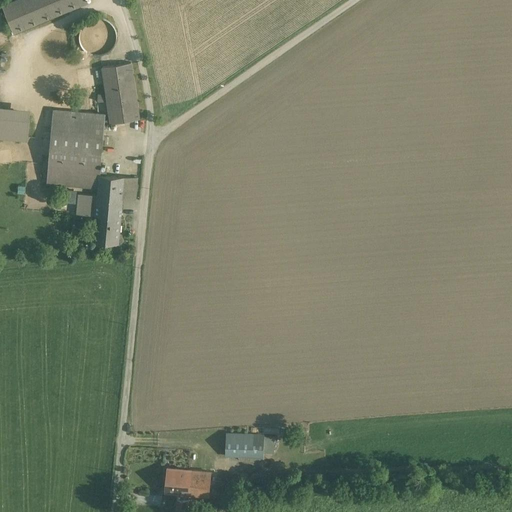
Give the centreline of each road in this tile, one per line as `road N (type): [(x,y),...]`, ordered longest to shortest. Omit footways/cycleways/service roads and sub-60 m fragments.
road 1 (residential): [(122,0),(144,73),(150,145),(118,511)]
road 2 (track): [(150,145),(355,0)]
